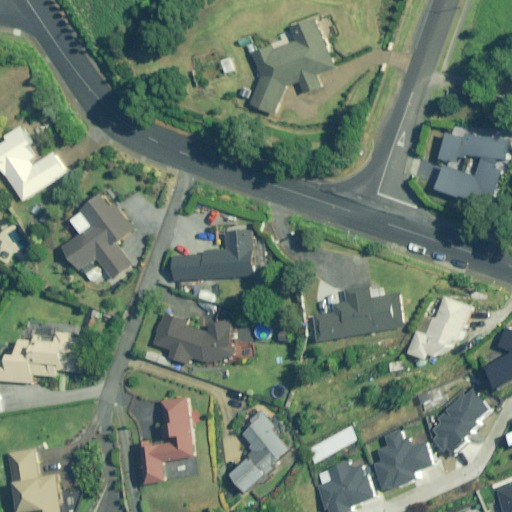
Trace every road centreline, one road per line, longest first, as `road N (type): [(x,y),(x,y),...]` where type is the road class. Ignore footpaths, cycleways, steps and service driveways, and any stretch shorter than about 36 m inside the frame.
road 1 (tertiary): [(368,218),(133,129),(85,85),(27,0)]
road 2 (residential): [(368,218),(445,0)]
road 3 (tertiary): [(511,267),(368,218)]
